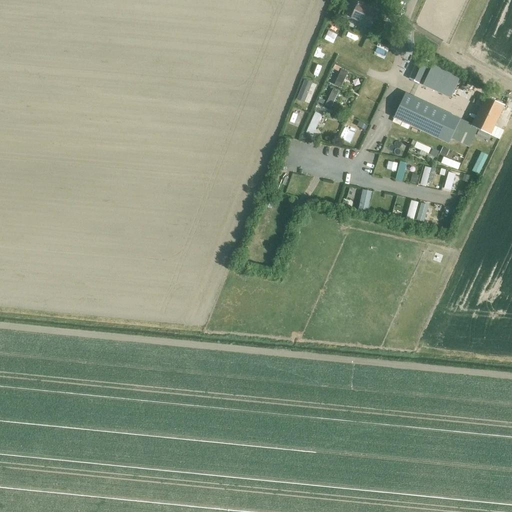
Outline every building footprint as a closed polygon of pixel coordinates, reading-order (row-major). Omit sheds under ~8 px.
[(352,17),(369,25),(375,11),(358,3),(352,17)] [(339,36),(341,25),(331,23),(328,33),(339,36)] [(409,79),(419,83),(429,61),(419,57),(409,79)] [(345,58),(336,76),(347,81),(355,63),(345,58)] [(430,71),(428,77),(447,84),(449,78),(430,71)] [(394,118),(449,143),(460,119),(406,93),(394,118)] [(471,126),(490,135),(504,105),(486,96),(471,126)] [(298,102),(294,115),(301,117),(305,105),(298,102)] [(311,124),(319,129),(330,109),(322,105),(311,124)] [(349,136),(358,138),(360,128),(351,126),(349,136)] [(436,147),(438,140),(418,133),(415,139),(436,147)] [(439,141),(436,147),(442,151),(446,145),(439,141)] [(433,179),(437,161),(430,159),(426,178),(433,179)] [(453,165),(452,183),(461,183),(462,166),(453,165)] [(408,206),(411,199),(400,195),(398,202),(408,206)] [(429,214),(434,197),(427,195),(422,212),(429,214)] [(419,213),(422,203),(416,202),(414,212),(419,213)] [(444,219),(446,212),(439,209),(436,216),(444,219)]
